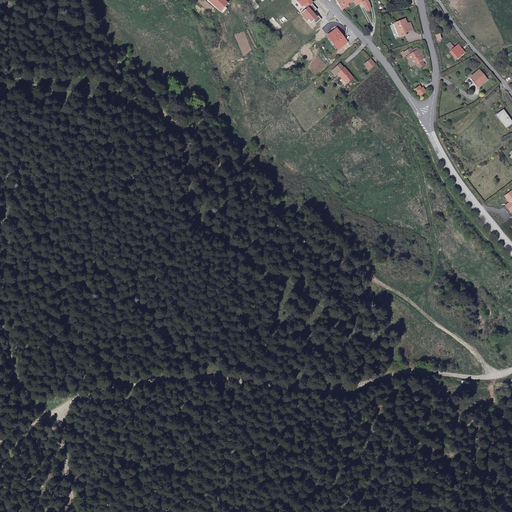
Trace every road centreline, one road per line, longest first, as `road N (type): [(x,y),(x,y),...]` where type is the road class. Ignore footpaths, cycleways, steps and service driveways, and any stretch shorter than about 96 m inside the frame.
road 1 (track): [(491,376),(447,328),(397,292),(310,249),(103,46),(43,18),(0,32)]
road 2 (track): [(511,370),(411,371),(347,393),(249,379),(115,388),(0,444)]
road 3 (track): [(419,126),(402,129),(433,238),(424,312)]
road 4 (track): [(511,268),(453,199),(419,126),(426,115)]
road 5 (unclassified): [(426,115),(438,147),(511,247)]
road 6 (unclassified): [(426,115),(325,0)]
road 7 (track): [(2,182),(50,148),(93,94)]
